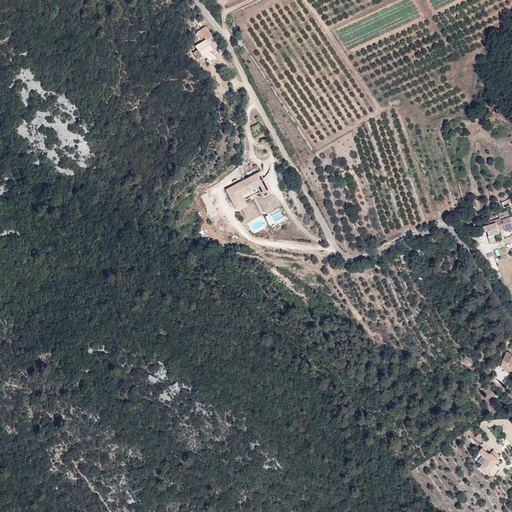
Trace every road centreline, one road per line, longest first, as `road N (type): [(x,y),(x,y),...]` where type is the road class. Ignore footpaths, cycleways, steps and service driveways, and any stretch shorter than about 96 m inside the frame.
road 1 (unclassified): [(192,0),(260,104),(316,222),(339,245),(368,253),(437,226),(467,240),(511,313)]
road 2 (track): [(339,245),(250,239),(221,203)]
